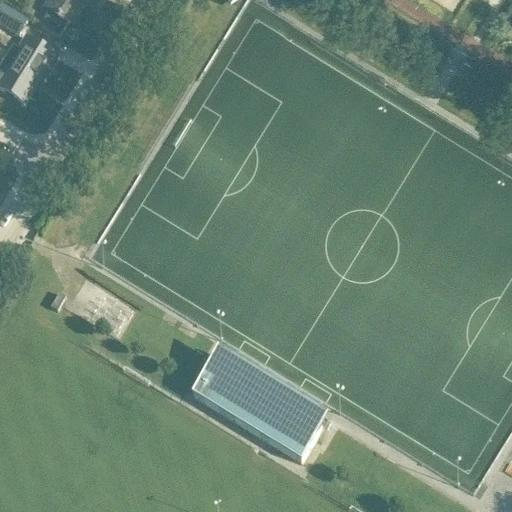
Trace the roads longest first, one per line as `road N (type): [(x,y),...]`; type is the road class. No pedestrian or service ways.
road 1 (residential): [(150,0),(47,165)]
road 2 (residential): [(511,67),(402,0)]
